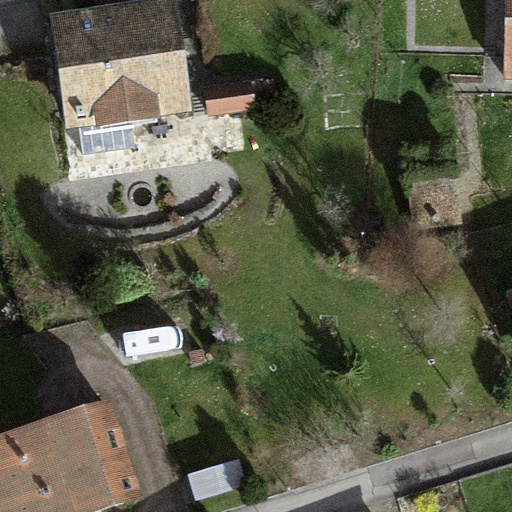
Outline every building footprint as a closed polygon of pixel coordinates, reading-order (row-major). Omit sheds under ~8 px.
[(511,0),(498,0),(496,72),(511,72),(511,0)] [(180,105),(171,10),(49,23),(57,109),(102,105),(103,113),(180,105)] [(267,84),(206,92),(209,120),(271,113),(267,84)] [(449,154),(397,158),(401,218),(453,214),(449,154)] [(511,296),(503,300),(511,326),(511,296)] [(364,350),(301,364),(314,425),(378,411),(364,350)] [(135,408),(0,448),(0,511),(85,511),(159,490),(135,408)]
